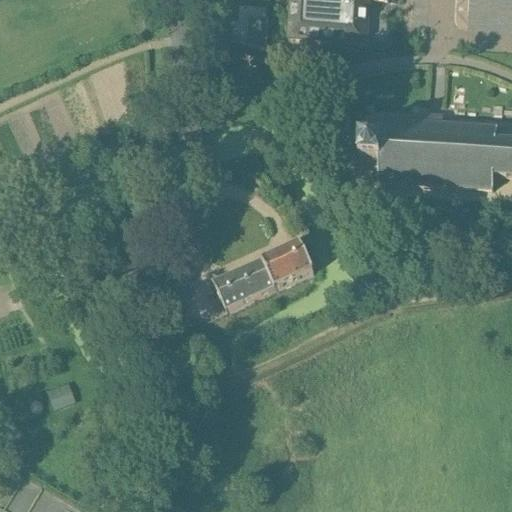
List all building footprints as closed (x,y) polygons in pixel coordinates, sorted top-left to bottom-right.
[(290,0),(288,41),(365,46),(368,3),(388,5),(387,0),(290,0)] [(378,188),(491,194),(492,179),(511,180),(511,146),(496,146),(497,131),(442,127),(443,118),(427,116),(426,126),(381,123),(381,139),(379,136),(374,138),(374,142),(360,141),(360,163),(379,164),(379,170),(375,169),(375,172),(379,173),(378,188)] [(226,316),(315,277),(302,249),(214,288),(226,316)] [(127,301),(129,316),(176,310),(174,295),(167,296),(166,283),(141,286),(141,280),(124,282),(127,301)] [(53,415),(74,407),(67,389),(46,396),(53,415)]
